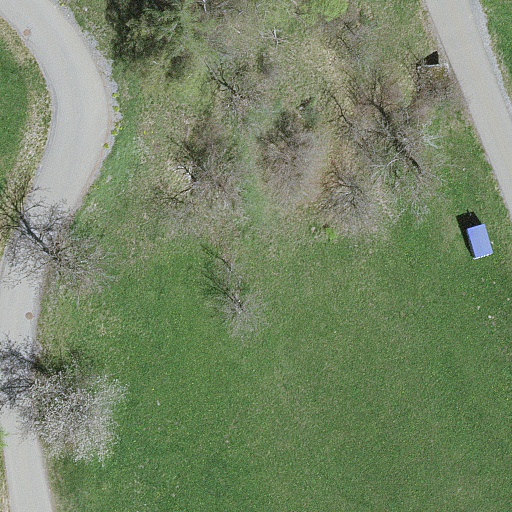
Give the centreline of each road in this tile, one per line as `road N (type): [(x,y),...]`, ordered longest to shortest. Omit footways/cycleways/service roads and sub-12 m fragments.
road 1 (residential): [(23,0),(65,54),(83,111),(13,319),(13,382),(32,511)]
road 2 (residential): [(434,0),(511,187)]
